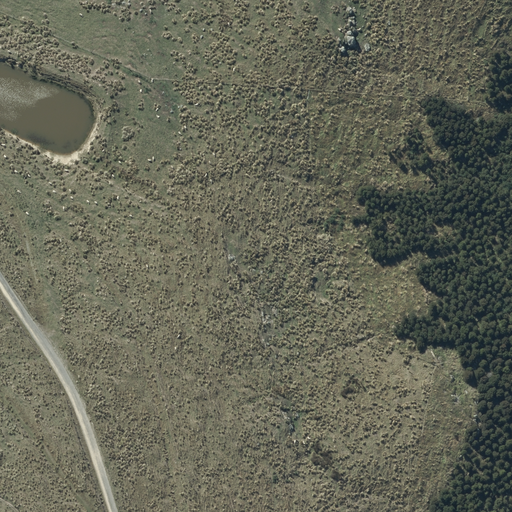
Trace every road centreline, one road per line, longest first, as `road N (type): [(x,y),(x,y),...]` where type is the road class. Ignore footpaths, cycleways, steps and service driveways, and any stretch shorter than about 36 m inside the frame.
road 1 (track): [(0,277),(68,385),(113,511)]
road 2 (track): [(94,511),(0,391)]
